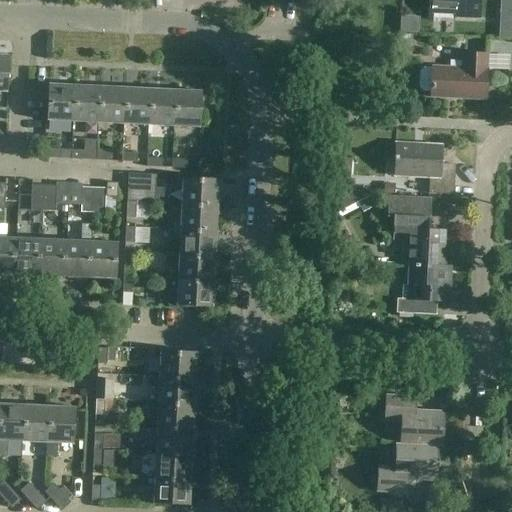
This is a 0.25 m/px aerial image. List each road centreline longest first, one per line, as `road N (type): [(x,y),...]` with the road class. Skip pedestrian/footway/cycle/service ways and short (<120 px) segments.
road 1 (unclassified): [(175,24),(231,47),(252,73),(264,113),(252,338)]
road 2 (residential): [(511,133),(497,134),(489,154),(480,350)]
road 3 (residential): [(252,338),(480,350)]
road 4 (unclassified): [(252,338),(243,511)]
road 5 (residential): [(480,350),(472,511)]
road 6 (unclassified): [(24,17),(175,24)]
road 7 (residential): [(16,167),(24,17)]
road 8 (residential): [(116,334),(252,338)]
